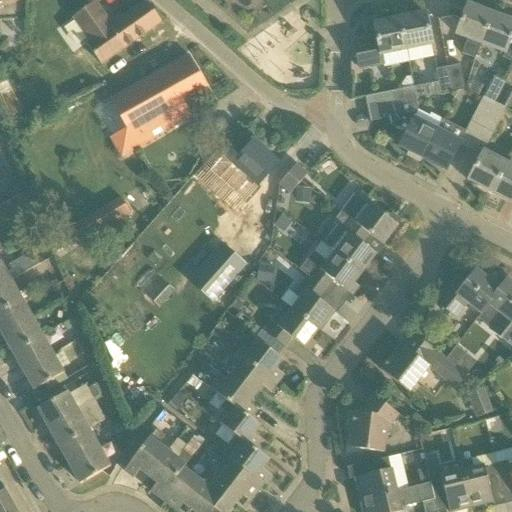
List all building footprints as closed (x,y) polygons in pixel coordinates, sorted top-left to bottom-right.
[(101,65),(145,34),(161,22),(146,1),(112,25),(95,2),(73,18),(89,41),(86,44),(101,65)] [(475,58),(480,44),(491,14),(467,5),(456,35),(467,39),(462,54),(475,58)] [(432,45),(425,13),(399,19),(406,50),(432,45)] [(511,21),(491,14),(480,44),(505,53),(511,35),(511,21)] [(406,50),(399,19),(374,24),(377,38),(354,43),(360,69),(383,64),(382,56),(406,50)] [(171,66),(110,101),(126,129),(110,138),(122,158),(192,116),(184,103),(208,89),(189,56),(171,66)] [(460,65),(448,68),(453,92),(465,90),(460,65)] [(435,70),(438,82),(440,95),(453,92),(448,68),(435,70)] [(493,105),(505,82),(493,77),(482,99),(493,105)] [(426,85),(414,87),(416,100),(429,97),(426,85)] [(416,100),(414,87),(389,93),(391,105),(416,100)] [(493,105),(482,99),(470,121),(482,127),(493,105)] [(422,159),(437,130),(415,119),(419,112),(416,100),(391,105),(394,116),(388,117),(390,126),(406,134),(399,147),(409,152),(407,156),(419,162),(422,159)] [(493,105),(482,127),(492,133),(504,110),(493,105)] [(437,130),(422,159),(446,171),(461,142),(437,130)] [(254,141),(240,156),(231,148),(213,168),(229,182),(240,171),(257,186),(278,163),(254,141)] [(468,180),(491,192),(506,164),(483,152),(468,180)] [(511,152),(506,164),(491,192),(511,203),(511,152)] [(289,196),(294,190),(307,175),(296,165),(277,186),(289,196)] [(340,213),(369,235),(370,235),(383,245),(398,226),(372,206),(373,204),(357,191),(340,213)] [(246,218),(256,207),(245,198),(222,225),(242,242),(256,226),(246,218)] [(122,199),(92,217),(75,227),(86,245),(103,235),(133,216),(122,199)] [(324,244),(335,253),(361,274),(376,255),(362,244),(369,235),(340,213),(332,223),(337,227),(324,244)] [(223,243),(189,281),(214,303),(248,265),(223,243)] [(348,292),(361,274),(335,253),(327,263),(313,252),(299,271),(308,277),(326,292),(334,282),(348,292)] [(0,262),(0,286),(11,281),(0,262)] [(259,264),(256,281),(271,284),(275,267),(259,264)] [(476,270),(472,276),(462,268),(456,277),(452,274),(445,275),(439,282),(440,289),(444,292),(436,302),(456,318),(468,304),(481,314),(488,305),(500,289),(476,270)] [(138,288),(143,293),(159,308),(175,292),(153,272),(138,288)] [(300,299),(292,310),(318,330),(333,311),(320,301),(326,292),(308,277),(294,295),(300,299)] [(511,283),(507,279),(500,289),(488,305),(501,316),(490,330),(511,346),(511,344),(511,283)] [(11,281),(0,286),(0,311),(22,299),(11,281)] [(0,311),(0,332),(2,335),(32,318),(22,299),(0,311)] [(305,348),(311,340),(318,330),(292,310),(284,319),(279,315),(265,333),(284,348),(291,338),(305,348)] [(32,318),(2,335),(12,354),(43,336),(32,318)] [(435,352),(411,334),(381,371),(410,393),(429,368),(455,390),(465,377),(435,352)] [(12,354),(23,372),(53,355),(43,336),(12,354)] [(236,353),(277,384),(284,376),(276,369),(282,360),(257,341),(250,350),(242,344),(236,353)] [(270,393),(277,384),(236,353),(230,361),(237,367),(230,376),(255,396),(262,387),(270,393)] [(34,391),(64,374),(53,355),(23,372),(34,391)] [(217,393),(251,419),(257,411),(249,404),(255,396),(230,376),(223,386),(215,380),(209,387),(217,393)] [(88,427),(103,421),(86,384),(71,390),(88,427)] [(483,389),(467,395),(471,405),(487,399),(483,389)] [(68,392),(37,410),(48,428),(78,411),(68,392)] [(260,426),(251,419),(217,393),(211,401),(221,408),(220,409),(229,415),(221,425),(235,436),(235,435),(255,450),(262,442),(253,435),(260,426)] [(399,415),(372,395),(358,413),(350,412),(349,427),(352,427),(350,449),(384,453),(387,429),(391,430),(392,424),(399,415)] [(78,411),(48,428),(59,447),(89,430),(78,411)] [(140,471),(148,477),(167,450),(158,444),(165,436),(156,429),(124,472),(133,479),(140,471)] [(59,447),(69,466),(100,448),(89,430),(59,447)] [(233,461),(264,484),(270,476),(262,470),(269,460),(255,450),(235,435),(235,436),(229,443),(237,449),(230,459),(233,461)] [(100,448),(69,466),(80,484),(110,467),(100,448)] [(177,458),(167,450),(148,477),(157,484),(151,492),(160,499),(183,467),(192,456),(183,450),(177,458)] [(369,475),(355,478),(360,500),(396,491),(391,469),(388,458),(366,463),(369,475)] [(460,462),(462,472),(471,508),(493,503),(489,486),(500,483),(495,464),(473,469),(471,460),(460,462)] [(219,479),(210,480),(214,511),(229,511),(235,505),(242,496),(250,503),(264,484),(233,461),(219,479)] [(511,487),(511,465),(509,467),(507,461),(495,464),(500,483),(501,490),(511,487)] [(430,484),(433,495),(434,495),(444,492),(449,511),(454,511),(471,508),(462,472),(441,477),(438,463),(426,466),(430,484)] [(214,511),(210,480),(201,481),(183,467),(160,499),(176,511),(177,511),(184,504),(194,511),(214,511)] [(435,499),(434,495),(433,495),(430,484),(397,492),(396,491),(360,500),(362,511),(400,511),(399,503),(403,502),(405,507),(435,499)] [(0,492),(0,511),(17,511),(5,490),(0,492)]
